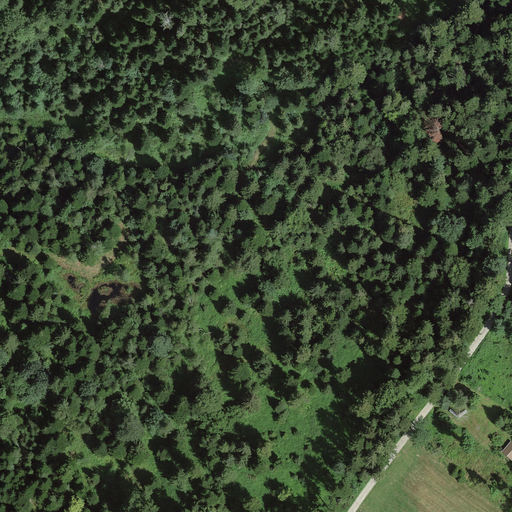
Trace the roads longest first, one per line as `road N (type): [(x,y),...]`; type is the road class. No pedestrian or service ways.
road 1 (track): [(0,248),(99,262),(138,235),(175,234),(223,202),(271,138),(272,119),(245,54),(97,0)]
road 2 (residential): [(511,283),(462,369),(352,511)]
